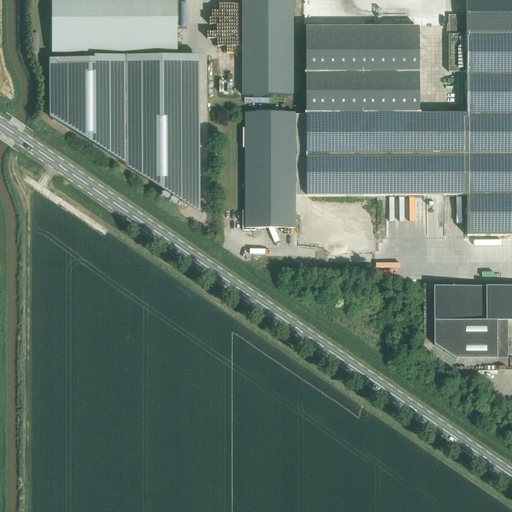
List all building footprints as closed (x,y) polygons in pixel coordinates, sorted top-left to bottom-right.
[(174,0),(53,0),(54,51),(84,50),(105,50),(175,50),(174,0)] [(292,0),(242,0),(242,96),(292,96),(292,0)] [(466,76),(511,76),(511,0),(465,0),(466,16),(448,16),(448,73),(466,73),(466,76)] [(306,28),(306,116),(396,115),(417,115),(417,28),(413,28),(306,28)] [(52,60),(52,121),(199,211),(198,58),(106,59),(105,50),(84,50),(84,59),(52,60)] [(466,236),(511,236),(511,76),(466,76),(466,108),(456,108),(456,197),(466,197),(466,236)] [(306,197),(456,197),(456,108),(444,108),(444,115),(417,115),(396,115),(306,116),(294,116),(294,113),(245,114),(245,211),(242,211),(242,231),(255,231),(255,229),(294,229),(294,196),(306,196),(306,197)] [(298,246),(297,247),(301,248),(303,240),(276,233),(274,240),(298,246)] [(485,321),(496,321),(511,321),(511,286),(485,287),(485,321)] [(485,287),(433,287),(433,345),(455,360),(496,360),(496,321),(485,321),(485,287)]
